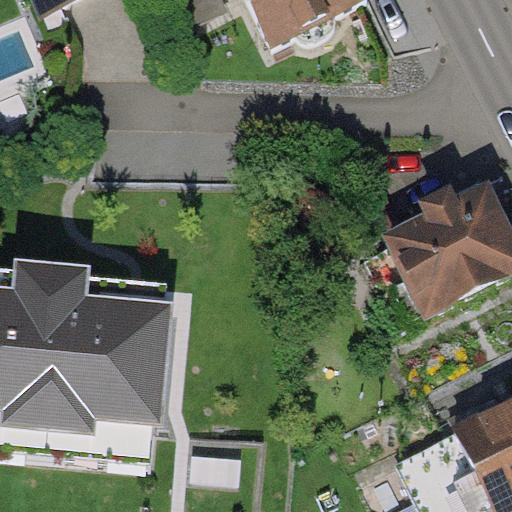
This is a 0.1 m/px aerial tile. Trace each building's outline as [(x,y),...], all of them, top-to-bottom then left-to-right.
[(36,0),(45,18),(97,0),(36,0)] [(371,9),(366,0),(237,0),(268,61),(371,9)] [(511,285),(511,260),(482,197),(363,254),(402,337),(511,285)] [(136,291),(0,279),(0,459),(154,474),(170,294),(136,291)] [(511,511),(511,418),(449,448),(479,511),(511,511)]
